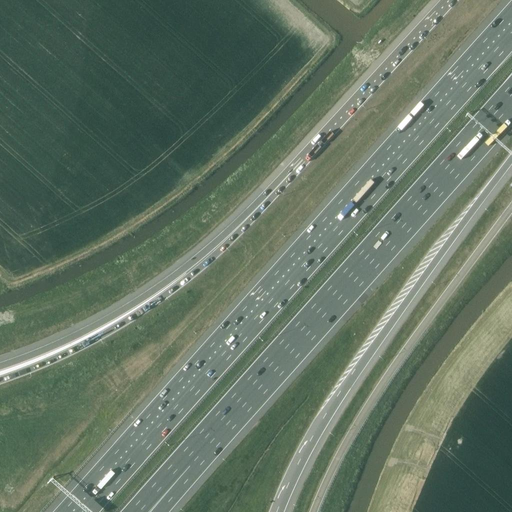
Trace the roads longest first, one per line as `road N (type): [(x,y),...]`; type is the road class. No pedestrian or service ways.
road 1 (motorway): [(511,24),(74,511)]
road 2 (motorway): [(449,0),(200,262),(126,314),(0,373)]
road 3 (motorway): [(187,464),(511,99)]
road 4 (motorway): [(280,511),(335,402),(511,160)]
